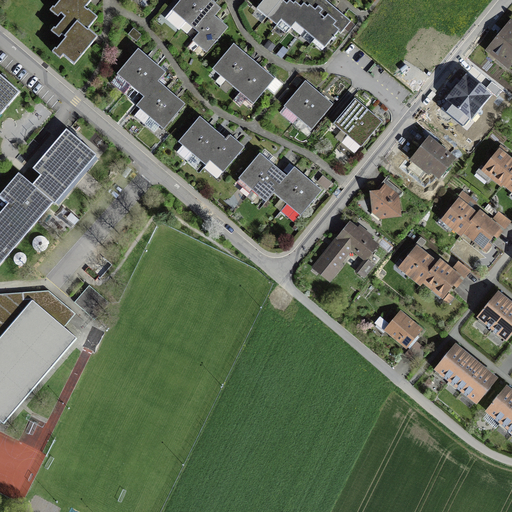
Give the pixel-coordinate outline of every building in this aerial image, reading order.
[(70,26),(83,10),(90,0),(58,0),(50,11),(61,19),(70,26)] [(178,28),(184,22),(202,0),(179,0),(165,17),(178,28)] [(202,0),(184,22),(197,33),(211,16),(218,9),(207,0),(202,0)] [(265,17),(279,0),(264,0),(256,10),(265,17)] [(281,23),(299,0),(279,0),(265,17),(276,27),(281,23)] [(294,24),(314,1),(313,0),(299,0),(281,23),(289,30),(294,24)] [(303,32),(328,3),(324,0),(314,0),(314,1),(294,24),(303,32)] [(313,40),(338,11),(328,3),(303,32),(313,40)] [(70,26),(61,19),(50,32),(61,41),(51,53),(58,59),(61,56),(72,64),(94,37),(85,30),(94,19),(83,10),(70,26)] [(338,11),(313,40),(324,49),(338,32),(342,36),(352,23),(338,11)] [(226,29),(211,16),(197,33),(191,41),(205,53),(226,29)] [(511,66),(511,27),(508,24),(483,55),(506,74),(511,66)] [(226,80),(247,57),(233,45),(213,69),(226,80)] [(129,87),(151,61),(137,49),(115,75),(129,87)] [(247,57),(226,80),(240,92),(260,68),(247,57)] [(151,61),(129,87),(142,98),(156,81),(164,72),(151,61)] [(260,68),(240,92),(232,101),(238,107),(247,97),(253,103),(273,80),(260,68)] [(468,77),(449,102),(464,114),(469,108),(486,121),(500,102),(468,77)] [(156,81),(142,98),(134,107),(148,119),(170,94),(156,81)] [(293,122),(298,117),(318,94),(305,81),(279,110),(293,122)] [(0,109),(11,96),(0,86),(0,109)] [(170,94),(148,119),(161,130),(183,105),(170,94)] [(332,106),(318,94),(298,117),(311,129),(332,106)] [(330,125),(346,138),(366,112),(350,100),(330,125)] [(379,123),(366,112),(346,138),(342,143),(355,154),(379,123)] [(190,154),(211,130),(197,118),(177,143),(190,154)] [(211,130),(190,154),(204,166),(208,162),(225,141),(211,130)] [(225,141),(208,162),(221,173),(243,148),(229,136),(225,141)] [(0,207),(1,208),(0,208),(0,258),(62,185),(85,158),(61,137),(38,164),(45,170),(28,189),(13,177),(0,191),(0,207)] [(424,140),(405,163),(432,185),(451,162),(424,140)] [(497,188),(499,185),(511,169),(511,161),(495,149),(477,172),(497,188)] [(251,192),(272,166),(258,155),(237,181),(251,192)] [(272,166),(251,192),(266,204),(273,195),(287,178),(272,166)] [(287,178),(273,195),(286,206),(307,179),(294,169),(287,178)] [(511,169),(499,185),(511,195),(511,169)] [(325,172),(318,176),(324,187),(331,183),(325,172)] [(307,179),(286,206),(299,216),(320,190),(307,179)] [(363,196),(368,217),(378,223),(396,222),(395,198),(381,188),(375,195),(363,196)] [(458,237),(459,235),(475,214),(456,200),(439,223),(458,237)] [(477,211),(475,214),(459,235),(481,251),(499,228),(477,211)] [(510,222),(499,213),(494,218),(505,228),(510,222)] [(347,224),(309,271),(326,284),(350,254),(363,265),(377,248),(347,224)] [(417,289),(419,286),(436,266),(413,247),(394,270),(417,289)] [(470,271),(458,262),(453,268),(465,278),(470,271)] [(437,264),(436,266),(419,286),(440,304),(458,281),(437,264)] [(89,290),(77,304),(93,318),(105,304),(89,290)] [(477,316),(491,328),(510,306),(495,294),(477,316)] [(33,304),(0,343),(0,421),(5,426),(77,341),(33,304)] [(511,332),(511,308),(510,306),(491,328),(506,340),(511,332)] [(398,313),(381,333),(403,351),(420,332),(398,313)] [(437,369),(450,380),(468,357),(455,347),(437,369)] [(450,380),(463,390),(481,367),(468,357),(450,380)] [(495,378),(481,367),(463,390),(476,401),(495,378)] [(501,422),(511,407),(511,392),(508,389),(489,413),(501,422)] [(511,407),(501,422),(511,430),(511,407)]
